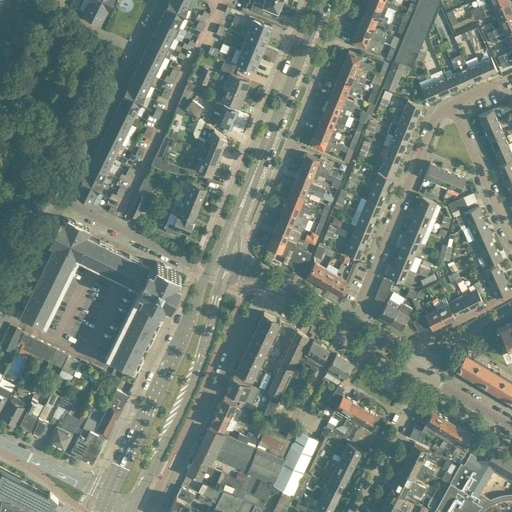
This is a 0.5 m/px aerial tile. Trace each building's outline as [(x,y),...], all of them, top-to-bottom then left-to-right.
[(107,6),(108,7),(94,0),(89,0),(84,12),(100,20),(107,6)] [(166,8),(182,16),(187,7),(187,6),(173,0),(169,0),(165,8),(166,8)] [(278,12),(282,0),(263,0),(262,5),(255,2),(253,1),(250,10),(258,13),(261,14),(265,6),(278,12)] [(387,5),(391,7),(395,9),(397,4),(393,3),(387,0),(368,0),(368,3),(385,10),(387,5)] [(417,0),(416,4),(414,11),(411,17),(394,59),(405,64),(406,64),(413,49),(418,51),(420,48),(423,42),(439,0),(417,0)] [(484,0),(486,3),(476,7),(478,13),(505,0),(484,0)] [(510,2),(509,0),(505,0),(478,13),(480,18),(495,11),(498,19),(511,12),(511,9),(509,2),(510,2)] [(414,11),(416,4),(411,2),(408,8),(414,11)] [(385,10),(368,3),(364,12),(386,21),(388,16),(383,15),(385,10)] [(166,8),(161,18),(181,28),(181,27),(177,26),(182,16),(166,8)] [(411,17),(414,11),(408,8),(405,15),(411,17)] [(384,26),(386,21),(364,12),(360,21),(373,27),(373,25),(375,22),(383,25),(384,26)] [(511,12),(498,19),(501,26),(487,32),(489,37),(511,26),(511,12)] [(404,28),(408,19),(402,17),(399,26),(400,27),(404,28)] [(161,18),(156,28),(176,37),(181,28),(161,18)] [(253,18),(249,29),(267,36),(272,25),(253,18)] [(385,37),(371,31),(373,27),(360,21),(356,31),(383,42),(385,37)] [(511,26),(489,37),(491,43),(506,36),(509,43),(511,41),(511,26)] [(156,28),(151,37),(168,45),(172,36),(176,38),(176,37),(156,28)] [(249,29),(245,39),(263,47),(267,36),(249,29)] [(369,51),(372,43),(382,46),(383,42),(356,31),(352,40),(355,41),(354,45),(369,51)] [(390,45),(392,45),(396,47),(400,38),(394,35),(390,45)] [(151,37),(147,47),(163,55),(168,45),(151,37)] [(245,39),(240,50),(259,57),(263,47),(245,39)] [(511,41),(509,43),(511,50),(497,57),(500,62),(511,56),(511,41)] [(393,55),(396,47),(392,45),(386,58),(389,59),(393,55)] [(147,47),(142,57),(158,65),(163,55),(147,47)] [(236,61),(254,68),(259,57),(240,50),(236,61)] [(349,50),(345,59),(368,69),(371,70),(373,66),(369,64),(359,60),(361,55),(349,50)] [(474,80),(468,66),(467,66),(463,56),(452,61),(456,71),(462,86),(474,80)] [(497,70),(493,61),(491,56),(479,61),(485,75),(497,70)] [(511,56),(500,62),(502,67),(511,62),(511,56)] [(142,57),(137,67),(153,75),(158,65),(142,57)] [(345,59),(341,68),(354,74),(359,76),(361,71),(366,73),(368,69),(345,59)] [(393,59),(382,85),(394,90),(405,64),(394,59),(393,59)] [(384,60),(379,74),(383,75),(389,62),(384,60)] [(485,75),(479,61),(468,66),(474,80),(485,75)] [(137,67),(132,76),(149,84),(153,75),(137,67)] [(204,67),(200,76),(208,79),(211,70),(204,67)] [(358,80),(359,76),(354,74),(341,68),(337,78),(362,88),(364,82),(358,80)] [(250,79),(241,76),(232,72),(230,71),(230,72),(224,86),(227,87),(244,94),(250,79)] [(462,86),(456,71),(444,76),(451,91),(462,86)] [(380,84),(383,75),(379,74),(376,72),(372,81),(375,82),(380,84)] [(132,76),(128,86),(144,94),(149,84),(132,76)] [(206,84),(208,79),(200,76),(198,82),(206,84)] [(451,91),(444,76),(433,82),(439,96),(451,91)] [(362,88),(337,78),(333,87),(346,92),(351,94),(353,90),(360,93),(362,88)] [(372,88),(371,91),(376,93),(380,84),(375,82),(372,88)] [(439,96),(433,82),(421,87),(427,101),(439,96)] [(239,105),(244,94),(227,87),(224,86),(219,84),(215,94),(223,97),(222,98),(239,105)] [(139,104),(144,94),(128,86),(127,86),(122,95),(123,96),(139,104)] [(185,105),(193,95),(196,92),(184,87),(179,101),(185,105)] [(344,97),(346,92),(333,87),(329,96),(352,105),(353,101),(344,97)] [(372,102),(376,93),(371,91),(367,101),(372,102)] [(195,92),(185,105),(187,107),(199,116),(207,96),(195,92)] [(123,96),(118,105),(134,113),(139,104),(123,96)] [(352,105),(329,96),(326,105),(344,113),(346,108),(352,111),(354,106),(352,105)] [(422,105),(413,101),(408,99),(403,111),(417,117),(422,105)] [(216,100),(209,119),(230,127),(238,109),(216,100)] [(184,114),(187,107),(185,105),(179,101),(175,110),(184,114)] [(372,103),(372,102),(367,101),(370,102),(366,111),(371,113),(375,104),(372,103)] [(118,105),(113,115),(129,123),(134,113),(118,105)] [(344,113),(326,105),(322,115),(344,124),(348,114),(344,113)] [(498,120),(493,108),(478,114),(483,126),(498,120)] [(367,123),(371,113),(366,111),(362,110),(359,119),(365,121),(367,123)] [(412,128),(417,117),(403,111),(398,122),(412,128)] [(113,115),(109,125),(125,133),(129,123),(113,115)] [(344,124),(322,115),(318,124),(336,132),(338,127),(342,129),(344,124)] [(198,133),(204,119),(199,117),(193,131),(198,133)] [(361,131),(365,121),(359,119),(358,119),(359,119),(356,128),(356,129),(361,131)] [(407,140),(412,128),(398,122),(392,120),(388,132),(393,134),(407,140)] [(503,131),(498,120),(483,126),(489,138),(503,131)] [(198,147),(196,153),(216,162),(220,151),(221,150),(226,137),(218,131),(214,127),(213,127),(204,121),(198,134),(205,137),(203,139),(202,142),(207,144),(206,146),(202,144),(200,143),(198,147)] [(336,132),(318,124),(314,133),(336,143),(338,138),(335,136),(336,132)] [(104,134),(120,142),(125,133),(109,125),(104,134)] [(357,140),(361,131),(356,129),(352,138),(357,140)] [(508,143),(503,131),(489,138),(494,149),(508,143)] [(336,143),(314,133),(310,143),(329,151),(331,146),(338,148),(347,151),(343,160),(348,162),(353,150),(348,148),(336,143)] [(115,152),(120,142),(104,134),(99,144),(115,152)] [(165,134),(155,155),(164,159),(170,144),(173,145),(176,138),(165,134)] [(403,152),(407,140),(393,134),(388,146),(403,152)] [(511,155),(511,152),(508,143),(494,149),(499,161),(511,155)] [(99,144),(94,154),(110,162),(115,152),(99,144)] [(192,155),(188,164),(195,167),(202,170),(211,174),(216,162),(196,153),(198,147),(196,146),(192,155)] [(398,164),(403,152),(388,146),(383,158),(398,164)] [(323,164),(325,159),(320,157),(319,158),(306,152),(302,162),(327,172),(329,173),(331,168),(323,164)] [(94,154),(90,164),(106,171),(110,162),(94,154)] [(166,169),(170,161),(155,155),(151,163),(166,169)] [(393,175),(398,164),(383,158),(379,169),(393,175)] [(511,159),(507,161),(497,165),(501,173),(499,174),(501,179),(511,174),(511,159)] [(319,174),(323,176),(325,177),(327,172),(302,162),(299,171),(312,177),(317,179),(319,174)] [(436,181),(442,167),(430,162),(424,176),(436,181)] [(90,164),(85,173),(101,181),(106,171),(90,164)] [(448,186),(454,172),(442,167),(436,181),(448,186)] [(310,181),(311,177),(312,177),(299,171),(295,181),(323,192),(325,188),(310,181)] [(394,178),(385,174),(378,172),(372,185),(387,191),(390,183),(392,184),(394,178)] [(466,176),(454,172),(448,186),(460,191),(466,176)] [(101,181),(85,173),(84,173),(80,183),(96,191),(97,191),(101,181)] [(511,190),(511,174),(501,179),(504,184),(506,184),(509,191),(511,190)] [(149,193),(156,181),(145,175),(139,188),(149,193)] [(336,176),(333,183),(338,185),(341,178),(336,176)] [(199,183),(189,179),(185,177),(180,189),(184,191),(202,198),(206,186),(198,183),(199,183)] [(295,181),(291,190),(309,197),(319,201),(321,197),(322,197),(323,192),(295,181)] [(90,202),(96,191),(80,183),(75,193),(80,195),(79,197),(90,202)] [(383,199),(387,191),(372,185),(367,198),(383,205),(385,200),(383,199)] [(139,189),(128,212),(135,215),(141,203),(140,202),(145,192),(139,189)] [(309,197),(291,190),(287,199),(310,208),(311,204),(307,202),(309,197)] [(196,211),(202,198),(184,191),(179,205),(182,206),(196,211)] [(381,210),(383,205),(367,198),(361,196),(355,209),(361,212),(375,218),(379,210),(381,210)] [(437,202),(432,200),(422,196),(419,204),(417,203),(415,209),(431,215),(437,202)] [(463,196),(448,203),(452,211),(458,208),(467,204),(463,196)] [(310,208),(287,199),(283,209),(302,216),(304,211),(310,214),(312,209),(310,208)] [(188,230),(196,211),(182,206),(179,205),(175,203),(172,211),(177,214),(171,230),(166,228),(166,230),(169,231),(179,235),(182,228),(188,230)] [(111,205),(108,211),(113,213),(116,207),(111,205)] [(479,205),(470,209),(463,212),(469,225),(483,219),(479,211),(481,210),(479,205)] [(306,218),(302,216),(283,209),(279,218),(302,227),(306,218)] [(426,229),(431,215),(415,209),(413,214),(415,215),(411,223),(426,229)] [(372,226),(375,218),(361,212),(356,225),(372,232),(374,227),(372,226)] [(323,224),(326,215),(321,213),(322,213),(318,223),(323,224)] [(126,252),(114,247),(86,233),(89,227),(68,217),(65,223),(60,220),(50,242),(54,244),(48,257),(51,259),(49,264),(45,262),(41,270),(45,272),(43,277),(39,275),(35,283),(38,285),(36,290),(33,288),(29,296),(32,298),(30,303),(26,301),(22,309),(26,311),(25,313),(43,322),(76,255),(123,278),(143,288),(110,355),(128,364),(129,362),(133,363),(137,355),(133,353),(135,349),(139,350),(143,342),(140,340),(142,336),(145,337),(149,329),(146,327),(148,323),(152,325),(156,316),(152,314),(154,310),(158,312),(166,295),(171,297),(171,296),(178,282),(173,280),(178,271),(156,260),(154,266),(126,252)] [(302,227),(279,218),(276,227),(294,235),(296,230),(300,232),(302,227)] [(486,227),(483,219),(469,225),(474,238),(491,231),(488,226),(486,227)] [(319,234),(323,224),(318,223),(314,232),(319,234)] [(420,242),(426,229),(411,223),(408,231),(406,230),(404,235),(420,242)] [(329,224),(327,230),(334,232),(336,227),(329,224)] [(370,237),(372,232),(356,225),(350,239),(364,245),(368,236),(370,237)] [(276,227),(272,236),(303,249),(305,244),(292,239),(294,235),(276,227)] [(326,233),(324,237),(328,239),(329,235),(333,236),(334,232),(327,230),(326,233)] [(307,234),(305,239),(314,243),(319,234),(314,232),(312,231),(310,235),(307,234)] [(493,236),(491,231),(474,238),(480,252),(494,245),(491,237),(493,236)] [(415,256),(420,242),(404,235),(402,241),(404,241),(400,250),(415,256)] [(312,253),(272,236),(268,246),(281,251),(279,254),(285,256),(283,261),(304,273),(312,253)] [(361,252),(364,245),(350,239),(345,252),(361,259),(363,253),(361,252)] [(321,258),(325,247),(318,245),(314,255),(321,258)] [(498,253),(494,245),(480,252),(486,265),(502,258),(500,252),(498,253)] [(409,269),(415,256),(400,250),(397,257),(395,257),(393,262),(409,269)] [(317,281),(325,267),(315,261),(307,275),(317,281)] [(404,282),(409,269),(393,262),(391,267),(393,268),(389,276),(404,282)] [(497,264),(488,268),(483,270),(489,283),(505,276),(503,271),(501,272),(497,264)] [(328,287),(336,273),(325,267),(317,281),(328,287)] [(462,280),(457,270),(453,272),(457,282),(462,280)] [(457,282),(453,272),(448,275),(453,284),(457,282)] [(339,293),(347,280),(336,273),(328,287),(339,293)] [(507,281),(505,276),(489,283),(495,297),(509,290),(505,282),(507,281)] [(390,286),(392,281),(383,277),(381,283),(390,286)] [(474,282),(477,288),(477,289),(482,286),(479,280),(474,282)] [(388,291),(390,286),(381,283),(379,288),(388,291)] [(485,293),(482,286),(477,289),(480,295),(485,293)] [(379,288),(377,293),(386,296),(388,291),(379,288)] [(483,302),(480,295),(477,289),(477,288),(463,295),(471,310),(476,308),(475,306),(483,302)] [(409,289),(406,294),(414,297),(416,292),(409,289)] [(375,298),(384,301),(386,296),(377,293),(375,298)] [(471,310),(463,295),(450,301),(457,315),(465,311),(466,313),(471,310)] [(445,297),(438,300),(436,297),(432,299),(444,322),(455,316),(445,297)] [(389,298),(387,301),(379,315),(390,321),(400,304),(389,298)] [(430,311),(425,314),(433,328),(444,322),(432,299),(426,302),(430,311)] [(406,321),(405,320),(413,308),(402,302),(400,304),(390,321),(401,328),(404,322),(405,322),(406,321)] [(278,333),(284,321),(280,320),(281,319),(279,318),(279,319),(264,312),(258,323),(278,333)] [(429,325),(423,315),(418,317),(423,328),(429,325)] [(423,328),(418,317),(412,320),(418,331),(423,328)] [(511,321),(496,328),(496,329),(499,328),(507,344),(501,346),(505,356),(511,353),(510,350),(511,349),(511,321)] [(273,345),(278,333),(258,323),(252,335),(273,345)] [(13,352),(17,345),(24,331),(24,330),(17,326),(6,348),(13,352)] [(296,330),(268,391),(273,393),(279,396),(287,380),(290,373),(298,355),(302,346),(307,336),(296,330)] [(24,331),(18,341),(24,344),(23,347),(31,352),(38,338),(24,331)] [(267,356),(273,345),(252,335),(247,347),(267,356)] [(49,360),(56,347),(38,338),(31,352),(49,360)] [(308,348),(305,352),(321,362),(323,358),(329,348),(313,339),(308,348)] [(56,347),(49,360),(62,366),(68,354),(68,353),(56,347)] [(262,368),(267,356),(247,347),(241,358),(262,368)] [(476,354),(467,348),(456,366),(464,371),(465,369),(477,376),(476,378),(483,382),(494,364),(476,354)] [(336,353),(330,363),(326,370),(342,380),(353,363),(336,353)] [(61,368),(73,373),(79,360),(68,354),(62,366),(61,368)] [(304,358),(298,355),(290,373),(296,375),(304,358)] [(256,379),(262,368),(241,358),(236,370),(256,379)] [(511,392),(511,375),(494,364),(483,382),(490,386),(491,385),(497,388),(503,392),(502,394),(509,398),(511,392)] [(33,380),(29,389),(35,392),(39,383),(42,377),(37,375),(34,380),(33,380)] [(0,383),(11,389),(14,383),(1,377),(0,379),(0,383)] [(233,377),(226,390),(235,394),(253,402),(259,389),(233,377)] [(0,410),(4,404),(7,397),(11,390),(0,384),(0,410)] [(338,384),(333,392),(328,401),(334,405),(344,387),(338,384)] [(107,437),(122,408),(129,394),(116,388),(99,421),(94,431),(104,436),(107,437)] [(40,435),(45,426),(48,420),(45,418),(58,394),(52,390),(36,421),(31,430),(40,435)] [(280,396),(279,396),(273,393),(264,411),(272,414),(280,396)] [(79,420),(69,414),(70,411),(64,407),(69,397),(63,394),(51,418),(58,421),(57,424),(57,423),(54,429),(48,426),(43,436),(49,439),(48,439),(64,447),(76,425),(79,420)] [(344,413),(352,399),(347,396),(346,397),(342,394),(332,412),(341,417),(343,412),(344,413)] [(20,421),(27,408),(23,407),(24,405),(23,405),(25,401),(13,395),(11,399),(10,398),(6,405),(1,414),(15,422),(17,419),(20,421)] [(234,406),(236,402),(223,396),(220,403),(219,402),(217,407),(218,408),(217,409),(229,415),(230,414),(233,416),(232,418),(236,420),(237,419),(242,410),(234,406)] [(29,429),(34,420),(38,413),(33,411),(38,401),(32,398),(27,408),(20,421),(19,423),(29,429)] [(347,427),(360,405),(357,403),(357,402),(352,399),(344,413),(348,415),(343,424),(347,427)] [(346,438),(357,420),(362,423),(369,410),(363,406),(363,407),(360,405),(347,427),(345,431),(342,436),(346,438)] [(94,431),(99,421),(88,416),(92,408),(87,406),(79,420),(76,425),(82,428),(71,450),(81,456),(94,431)] [(236,420),(232,418),(233,416),(230,414),(229,415),(217,409),(216,410),(215,410),(213,415),(214,415),(211,422),(223,428),(233,429),(237,419),(236,420)] [(362,423),(360,427),(353,439),(364,445),(372,429),(371,428),(378,416),(375,414),(375,413),(369,410),(362,423)] [(423,424),(416,439),(420,441),(428,428),(434,431),(442,416),(441,415),(439,413),(438,413),(434,411),(432,415),(430,413),(423,424)] [(436,448),(452,422),(447,419),(447,418),(445,416),(444,417),(442,416),(434,431),(438,433),(431,445),(436,448)] [(328,420),(326,425),(331,428),(330,430),(333,432),(336,426),(337,425),(328,420)] [(262,431),(265,426),(266,424),(259,421),(256,428),(262,431)] [(452,442),(461,427),(460,427),(460,426),(457,424),(456,424),(452,422),(436,448),(440,451),(447,439),(452,442)] [(285,458),(298,428),(291,425),(287,435),(265,426),(262,431),(256,446),(257,446),(285,458)] [(336,426),(333,432),(342,436),(345,431),(336,426)] [(257,446),(256,446),(236,438),(209,427),(195,456),(214,466),(217,467),(218,475),(218,476),(213,487),(222,491),(262,507),(269,489),(273,483),(285,458),(257,446)] [(462,428),(461,427),(452,442),(456,444),(451,453),(461,459),(476,436),(466,430),(465,429),(463,428),(462,428)] [(256,446),(262,431),(256,428),(254,433),(250,432),(248,436),(239,432),(236,438),(256,446)] [(306,464),(308,460),(313,449),(318,439),(318,438),(298,428),(285,458),(273,483),(283,488),(293,492),(297,483),(303,471),(306,464)] [(91,461),(104,436),(94,431),(81,456),(91,461)] [(319,452),(324,441),(319,439),(318,439),(313,449),(319,452)] [(337,442),(335,447),(358,458),(362,448),(349,442),(348,441),(345,446),(337,442)] [(414,443),(409,452),(425,460),(425,459),(426,455),(435,460),(437,457),(439,458),(440,456),(414,443)] [(511,511),(511,457),(487,443),(478,457),(470,452),(463,463),(461,462),(432,511),(511,511)] [(327,462),(324,468),(347,479),(352,470),(353,468),(358,458),(335,447),(332,452),(340,456),(338,461),(337,462),(329,459),(327,463),(327,462)] [(314,463),(319,452),(313,449),(308,460),(314,463)] [(423,464),(425,460),(409,452),(405,461),(431,474),(433,470),(423,464)] [(217,467),(214,466),(195,456),(191,463),(188,468),(189,468),(187,472),(200,478),(204,469),(218,476),(218,475),(217,467)] [(431,474),(405,461),(400,470),(415,477),(417,473),(426,478),(428,475),(430,476),(431,474)] [(451,462),(446,470),(451,473),(455,464),(451,462)] [(48,494),(20,480),(21,477),(0,466),(0,508),(18,511),(51,511),(53,510),(50,509),(51,508),(52,505),(58,499),(50,491),(48,494)] [(315,485),(313,490),(336,502),(341,491),(342,489),(347,479),(324,468),(322,473),(330,477),(327,482),(326,483),(323,489),(315,485)] [(415,477),(400,470),(396,479),(422,492),(425,487),(413,481),(415,477)] [(446,470),(442,478),(445,480),(445,481),(448,482),(453,474),(451,473),(446,470)] [(303,471),(297,483),(305,486),(311,475),(303,471)] [(422,492),(396,479),(390,490),(386,499),(410,511),(411,510),(410,510),(411,506),(403,502),(405,497),(409,491),(414,494),(414,493),(420,496),(422,492)] [(443,491),(448,482),(445,481),(440,489),(443,491)] [(293,492),(291,496),(298,500),(305,486),(297,483),(293,492)] [(200,494),(198,498),(214,507),(222,491),(213,487),(206,484),(202,492),(212,497),(211,500),(200,494)] [(204,511),(189,503),(194,494),(195,493),(192,492),(190,491),(181,486),(167,511),(204,511)] [(283,488),(272,511),(283,511),(288,501),(291,496),(293,492),(283,488)] [(330,511),(336,502),(313,490),(310,496),(318,500),(315,506),(317,507),(328,511),(330,511)] [(259,511),(262,507),(222,491),(214,507),(211,511),(259,511)] [(432,496),(427,505),(433,508),(438,500),(432,496)] [(409,511),(410,511),(386,499),(381,508),(389,511),(398,511),(399,511),(400,511),(409,511)] [(309,505),(298,500),(296,505),(306,510),(309,505)]
